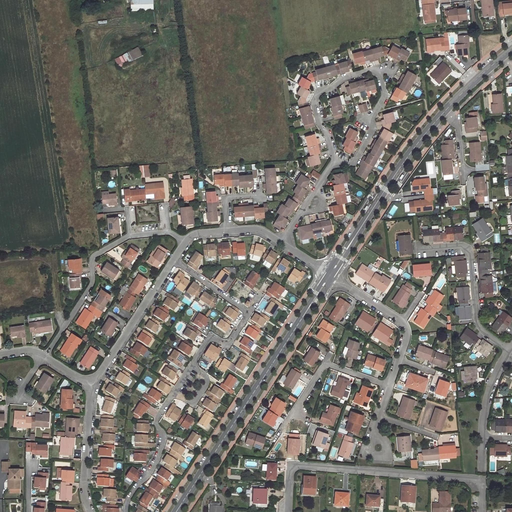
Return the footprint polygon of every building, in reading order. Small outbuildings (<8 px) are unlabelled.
[(152,0),(130,0),(131,11),(153,11),(152,0)] [(423,0),(425,20),(436,19),(434,0),(423,0)] [(485,16),(494,15),(492,0),(481,0),(482,7),(484,7),(485,16)] [(503,2),(497,3),(499,17),(504,16),(504,14),(508,13),(511,12),(511,2),(503,4),(503,2)] [(466,8),(448,9),(449,18),(458,17),(458,19),(467,18),(466,8)] [(457,45),(458,55),(467,54),(467,47),(466,42),(469,42),(468,35),(458,36),(459,45),(457,45)] [(426,39),(427,50),(433,49),(441,49),(441,50),(445,50),(444,40),(440,41),(440,38),(426,39)] [(382,46),(372,49),(375,60),(380,59),(379,57),(384,55),(382,47),(382,46)] [(389,54),(395,59),(400,50),(393,46),(391,49),(386,46),(382,47),(384,55),(389,54)] [(138,47),(115,59),(119,67),(142,54),(138,47)] [(400,50),(395,59),(400,61),(401,59),(406,62),(410,53),(401,48),(400,50)] [(375,60),(372,49),(362,52),(365,61),(369,60),(370,62),(375,60)] [(365,61),(362,52),(362,51),(353,53),(356,63),(360,62),(362,62),(362,64),(366,64),(365,61)] [(341,73),(350,71),(349,69),(353,68),(351,60),(338,63),(339,65),(341,73)] [(444,63),(432,75),(440,84),(452,72),(444,63)] [(335,64),(325,67),(329,80),(334,78),(333,75),(341,73),(339,65),(335,66),(335,64)] [(325,67),(312,70),(313,73),(315,81),(323,78),(324,81),(329,80),(325,67)] [(400,78),(413,85),(418,76),(408,71),(405,75),(402,74),(400,78)] [(306,79),(302,77),(298,84),(301,86),(307,89),(310,82),(315,81),(313,73),(309,74),(306,79)] [(406,93),(408,94),(413,85),(400,78),(398,83),(400,84),(398,88),(406,93)] [(364,80),(366,90),(367,92),(376,89),(374,81),(369,82),(368,82),(367,79),(364,80)] [(356,82),(359,92),(366,90),(364,80),(356,82)] [(350,86),(352,94),(359,92),(356,82),(349,84),(350,86)] [(306,99),(310,91),(307,89),(301,86),(297,94),(300,96),(298,101),(299,104),(307,102),(306,99)] [(396,88),(391,99),(397,102),(399,100),(402,101),(406,93),(398,88),(396,88)] [(503,111),(500,94),(492,95),(492,94),(487,95),(489,108),(492,108),(492,113),(503,111)] [(343,95),(330,99),(332,107),(341,105),(345,104),(343,95)] [(299,109),(302,117),(312,114),(309,106),(308,106),(307,102),(299,104),(300,109),(299,109)] [(332,108),(335,120),(342,118),(342,114),(343,113),(341,105),(332,107),(332,108)] [(395,121),(392,111),(383,114),(384,119),(382,120),(383,125),(390,123),(395,121)] [(312,114),(302,117),(305,129),(315,126),(312,114)] [(465,128),(466,133),(476,132),(476,127),(477,126),(476,117),(470,118),(466,118),(466,123),(467,128),(465,128)] [(389,141),(393,133),(389,131),(392,127),(390,123),(383,125),(385,129),(380,136),(388,140),(389,141)] [(358,131),(350,127),(345,136),(346,137),(355,142),(357,138),(355,136),(356,135),(358,131)] [(316,138),(315,133),(305,136),(308,146),(321,143),(319,138),(316,138)] [(380,136),(378,141),(376,139),(373,144),(383,149),(388,140),(380,136)] [(346,137),(342,145),(344,146),(343,149),(350,153),(352,150),(351,149),(355,142),(346,137)] [(446,145),(441,145),(443,160),(451,159),(453,159),(452,152),(453,152),(452,139),(445,140),(446,145)] [(469,143),(471,161),(481,160),(479,142),(469,143)] [(311,155),(320,153),(319,148),(322,147),(321,143),(308,146),(311,155)] [(383,149),(373,144),(371,148),(373,149),(370,154),(378,158),(383,149)] [(308,156),(311,166),(321,163),(319,159),(322,158),(320,153),(311,155),(308,156)] [(373,167),(378,158),(370,154),(369,153),(367,158),(365,157),(362,161),(372,166),(373,167)] [(442,160),(443,175),(453,174),(451,159),(443,160),(442,160)] [(361,165),(356,174),(365,179),(372,166),(362,161),(360,165),(361,165)] [(138,165),(139,178),(150,177),(149,165),(138,165)] [(313,170),(310,174),(317,179),(320,175),(313,170)] [(345,182),(342,172),(333,175),(335,180),(332,181),(333,185),(343,183),(345,182)] [(231,174),(232,186),(239,185),(238,176),(238,174),(231,174)] [(225,186),(224,175),(214,175),(215,184),(220,184),(220,187),(225,186)] [(238,176),(239,185),(239,188),(246,187),(245,175),(238,176)] [(245,175),(246,187),(254,186),(253,179),(253,175),(245,175)] [(275,175),(265,175),(266,183),(276,182),(275,175)] [(307,185),(309,180),(301,175),(296,183),(298,184),(307,190),(309,186),(307,185)] [(477,190),(478,195),(475,196),(476,202),(484,201),(483,195),(487,195),(487,189),(485,189),(484,183),(484,176),(474,177),(475,185),(477,185),(477,190)] [(192,178),(182,179),(183,188),(184,195),(185,195),(185,200),(194,200),(192,178)] [(429,179),(413,181),(412,183),(413,192),(424,190),(425,195),(433,194),(432,189),(430,189),(429,179)] [(276,182),(266,183),(266,193),(276,192),(276,182)] [(164,197),(163,183),(145,185),(145,189),(146,194),(155,193),(155,198),(164,197)] [(332,195),(345,192),(343,183),(333,185),(334,191),(331,191),(332,195)] [(302,197),(307,190),(298,184),(293,192),(295,193),(293,196),(301,201),(303,198),(302,197)] [(130,189),(125,190),(126,201),(146,199),(146,194),(145,189),(130,191),(130,189)] [(215,190),(206,191),(207,201),(219,200),(218,195),(216,195),(215,190)] [(347,202),(345,192),(332,195),(333,200),(336,200),(337,204),(341,203),(347,202)] [(448,196),(449,206),(459,206),(459,200),(458,196),(460,196),(460,192),(453,192),(453,196),(448,196)] [(116,193),(102,194),(103,203),(109,203),(112,203),(112,205),(117,204),(116,193)] [(433,194),(425,195),(425,200),(414,201),(415,212),(433,210),(432,199),(433,199),(433,194)] [(293,210),(297,204),(299,204),(301,201),(293,196),(291,199),(289,198),(284,205),(293,210)] [(219,200),(207,201),(207,211),(217,210),(216,205),(219,205),(219,200)] [(244,216),(243,203),(238,203),(239,206),(233,206),(234,216),(244,216)] [(254,215),(253,205),(248,205),(248,203),(243,203),(244,216),(254,215)] [(280,214),(285,217),(287,213),(290,215),(293,210),(284,205),(282,203),(276,212),(280,214)] [(334,216),(343,214),(341,203),(337,204),(329,206),(330,211),(333,211),(334,216)] [(253,205),(254,215),(254,218),(264,217),(264,211),(263,207),(259,207),(259,205),(253,205)] [(192,206),(182,207),(183,214),(182,214),(183,224),(194,223),(192,206)] [(206,211),(207,221),(217,221),(217,215),(220,215),(219,210),(217,210),(207,211),(206,211)] [(285,217),(280,214),(273,225),(279,229),(281,225),(283,226),(288,219),(285,217)] [(117,217),(107,218),(109,233),(119,232),(118,225),(117,217)] [(477,232),(481,238),(480,239),(482,242),(493,235),(482,218),(473,224),(477,232)] [(332,231),(330,221),(325,222),(324,222),(323,219),(320,220),(322,233),(332,231)] [(322,233),(320,220),(316,221),(317,224),(315,224),(311,225),(313,235),(322,233)] [(313,235),(311,225),(298,227),(301,240),(313,238),(313,235)] [(433,241),(440,240),(440,241),(446,240),(446,239),(453,239),(453,240),(458,240),(457,238),(460,238),(463,238),(462,227),(445,228),(446,232),(440,233),(439,229),(422,230),(423,242),(426,241),(429,241),(429,242),(433,242),(433,241)] [(398,236),(400,255),(413,253),(413,250),(411,250),(410,243),(410,234),(398,236)] [(246,255),(245,243),(238,244),(237,242),(233,242),(233,252),(238,252),(238,255),(246,255)] [(168,251),(158,245),(148,261),(158,267),(168,251)] [(231,256),(230,245),(218,246),(219,255),(223,255),(223,257),(231,256)] [(140,250),(132,246),(128,252),(127,254),(124,252),(121,257),(124,259),(121,263),(129,268),(140,250)] [(216,258),(215,246),(203,247),(204,256),(208,256),(208,258),(216,258)] [(260,259),(264,249),(257,246),(256,248),(252,246),(250,253),(254,254),(253,256),(260,259)] [(272,266),(278,257),(271,253),(270,254),(267,252),(263,258),(266,260),(265,262),(272,266)] [(491,269),(489,252),(479,253),(479,256),(479,259),(478,259),(478,263),(479,263),(480,270),(478,270),(479,276),(480,276),(481,283),(480,283),(480,287),(481,287),(481,290),(482,293),(493,292),(491,275),(487,276),(487,269),(491,269)] [(202,258),(197,253),(188,265),(195,271),(197,268),(195,267),(202,258)] [(79,259),(69,259),(69,269),(73,268),(74,272),(70,272),(70,274),(80,273),(82,273),(81,268),(79,268),(79,259)] [(277,269),(284,274),(287,276),(291,270),(288,268),(290,265),(283,260),(282,262),(279,260),(275,266),(278,268),(277,269)] [(467,273),(466,260),(455,261),(455,265),(452,265),(453,272),(456,272),(456,274),(458,273),(458,277),(466,277),(466,273),(467,273)] [(119,270),(107,262),(101,271),(113,279),(119,270)] [(375,272),(363,263),(356,273),(369,281),(375,272)] [(431,263),(413,265),(414,276),(424,274),(424,273),(432,272),(431,263)] [(300,282),(306,274),(302,272),(301,274),(295,270),(288,279),(295,284),(297,280),(300,282)] [(229,276),(223,272),(214,284),(221,289),(223,286),(222,285),(229,276)] [(384,291),(391,280),(383,274),(382,276),(375,272),(369,281),(384,291)] [(70,274),(71,288),(80,288),(79,282),(79,278),(80,278),(80,273),(70,274)] [(260,277),(253,273),(245,285),(252,290),(255,287),(253,286),(260,277)] [(147,280),(138,274),(129,289),(135,293),(138,294),(147,280)] [(182,274),(173,285),(176,287),(175,289),(182,294),(190,282),(183,278),(185,276),(182,274)] [(195,295),(197,297),(203,289),(194,282),(187,292),(193,296),(195,295)] [(277,300),(279,297),(284,290),(275,284),(270,290),(268,290),(266,293),(277,300)] [(412,294),(399,286),(394,294),(400,299),(402,300),(403,299),(407,302),(412,294)] [(459,307),(460,320),(471,319),(470,306),(468,306),(468,300),(470,300),(468,286),(457,287),(458,300),(459,300),(460,307),(459,307)] [(101,289),(95,299),(97,300),(103,290),(101,289)] [(129,289),(119,304),(128,309),(136,298),(133,296),(135,293),(129,289)] [(103,290),(97,300),(95,299),(91,305),(97,309),(100,305),(104,307),(111,295),(103,290)] [(444,296),(436,291),(432,297),(428,303),(429,304),(427,307),(435,312),(437,309),(436,308),(444,296)] [(200,299),(212,307),(218,299),(215,297),(214,298),(205,292),(200,299)] [(164,305),(174,312),(178,305),(174,303),(176,299),(168,294),(166,297),(168,299),(164,305)] [(265,312),(271,317),(280,304),(272,299),(270,302),(271,303),(265,312)] [(349,304),(340,299),(335,306),(337,307),(329,318),(337,323),(339,319),(341,320),(346,311),(345,311),(349,304)] [(84,309),(76,322),(85,328),(93,315),(95,316),(99,310),(97,309),(91,305),(90,304),(86,310),(84,309)] [(154,316),(164,322),(168,315),(167,315),(169,312),(160,306),(158,310),(154,316)] [(225,315),(234,321),(238,314),(237,314),(239,311),(233,306),(231,309),(229,308),(225,315)] [(415,323),(423,328),(431,315),(433,316),(435,312),(427,307),(424,311),(423,310),(419,316),(415,323)] [(505,330),(509,324),(508,323),(510,321),(511,318),(511,317),(503,311),(492,327),(501,334),(503,331),(504,329),(505,330)] [(200,325),(202,327),(207,319),(198,313),(193,321),(195,322),(193,324),(199,328),(200,325)] [(256,314),(251,320),(261,327),(265,321),(267,322),(269,319),(261,313),(259,316),(256,314)] [(368,332),(375,320),(368,315),(367,316),(361,313),(354,323),(368,332)] [(117,323),(109,318),(102,330),(112,337),(115,331),(113,330),(117,323)] [(145,328),(154,334),(159,328),(157,326),(159,323),(153,319),(151,323),(150,322),(145,328)] [(217,327),(226,333),(231,326),(229,325),(231,323),(225,319),(223,321),(222,320),(217,327)] [(52,331),(50,320),(29,324),(30,332),(35,332),(36,334),(52,331)] [(332,326),(323,320),(318,328),(321,329),(317,336),(325,342),(330,334),(329,334),(328,333),(332,326)] [(385,342),(392,332),(386,329),(387,328),(379,323),(372,334),(385,342)] [(183,335),(192,341),(196,335),(198,337),(201,333),(187,325),(185,328),(187,329),(183,335)] [(249,327),(245,334),(254,340),(258,333),(257,332),(259,329),(252,325),(250,328),(249,327)] [(24,326),(10,328),(11,337),(12,337),(13,339),(26,337),(24,326)] [(467,328),(460,337),(470,344),(471,343),(476,347),(476,348),(486,356),(493,347),(482,339),(482,340),(476,336),(477,335),(467,328)] [(137,341),(147,347),(151,341),(149,339),(152,336),(144,330),(137,341)] [(83,340),(72,334),(70,337),(62,351),(70,356),(76,346),(78,343),(80,345),(83,340)] [(242,345),(240,348),(246,352),(248,354),(250,351),(252,350),(255,345),(245,337),(240,344),(242,345)] [(181,343),(177,349),(187,356),(191,349),(190,349),(193,345),(184,340),(182,343),(181,343)] [(359,343),(349,340),(347,347),(349,348),(346,355),(356,359),(358,351),(357,350),(359,343)] [(139,355),(142,357),(147,350),(137,343),(133,350),(131,349),(129,352),(137,358),(139,355)] [(432,350),(418,345),(415,355),(419,357),(423,358),(429,361),(432,351),(432,350)] [(216,359),(221,350),(218,348),(217,350),(212,346),(205,356),(211,360),(213,357),(216,359)] [(321,352),(310,346),(307,351),(309,352),(304,360),(312,365),(321,352)] [(98,352),(91,347),(80,363),(88,368),(98,352)] [(174,350),(169,357),(173,360),(171,363),(179,368),(181,364),(179,363),(183,357),(174,350)] [(445,368),(448,357),(432,351),(429,361),(432,362),(431,363),(445,368)] [(235,368),(241,372),(250,359),(242,354),(239,357),(241,358),(235,368)] [(135,360),(127,355),(125,359),(126,360),(122,365),(136,374),(140,368),(133,363),(135,360)] [(385,361),(368,355),(365,363),(373,366),(373,368),(381,371),(385,361)] [(223,361),(220,359),(216,365),(219,367),(218,368),(224,373),(227,368),(230,364),(224,359),(223,361)] [(235,366),(230,363),(230,364),(227,368),(235,373),(237,371),(233,368),(235,366)] [(165,367),(161,374),(171,380),(175,374),(177,371),(168,365),(166,368),(165,367)] [(295,365),(293,369),(300,374),(302,369),(295,365)] [(476,366),(465,367),(466,379),(467,379),(468,383),(476,382),(475,379),(477,379),(476,366)] [(293,369),(292,369),(286,378),(283,382),(292,388),(300,374),(293,369)] [(116,380),(125,386),(130,379),(128,378),(130,375),(124,371),(122,374),(120,373),(116,380)] [(54,379),(45,373),(42,378),(41,377),(35,386),(45,393),(54,379)] [(417,376),(412,374),(409,381),(407,380),(406,385),(423,392),(427,379),(423,378),(422,380),(416,378),(417,376)] [(230,376),(223,385),(222,384),(220,387),(231,394),(233,391),(230,389),(236,380),(230,376)] [(167,395),(171,388),(168,386),(169,383),(161,378),(159,381),(161,382),(157,388),(167,395)] [(350,381),(339,378),(336,386),(335,389),(333,388),(331,394),(342,398),(346,384),(348,385),(350,381)] [(450,383),(440,379),(435,394),(445,397),(450,383)] [(110,385),(105,392),(115,398),(119,391),(122,393),(123,389),(116,384),(114,388),(110,385)] [(215,386),(210,393),(211,394),(210,396),(219,402),(221,399),(219,399),(223,392),(215,386)] [(372,389),(363,386),(360,394),(356,393),(353,402),(360,404),(364,405),(367,397),(369,398),(372,389)] [(72,390),(62,389),(61,407),(63,408),(67,408),(74,409),(75,404),(72,404),(73,395),(71,395),(72,390)] [(155,401),(157,402),(161,395),(153,390),(148,396),(150,397),(148,400),(153,404),(155,401)] [(101,411),(109,414),(114,400),(105,396),(103,401),(105,401),(101,411)] [(207,399),(202,405),(211,411),(215,404),(217,405),(219,402),(210,396),(208,400),(207,399)] [(417,401),(403,397),(400,407),(402,408),(399,415),(408,418),(413,404),(416,405),(417,401)] [(285,404),(276,398),(271,405),(272,406),(270,411),(277,416),(279,417),(282,412),(281,411),(283,408),(285,404)] [(367,410),(371,399),(369,398),(366,406),(364,405),(360,404),(359,407),(367,410)] [(142,401),(134,414),(140,418),(146,408),(148,410),(150,406),(142,401)] [(175,407),(172,405),(167,413),(170,415),(168,418),(175,422),(181,412),(175,408),(175,407)] [(339,408),(331,405),(328,411),(330,412),(329,414),(327,414),(323,412),(320,421),(333,425),(339,408)] [(447,412),(436,408),(429,426),(441,430),(447,412)] [(204,414),(198,423),(205,428),(213,415),(205,410),(202,413),(204,414)] [(268,410),(262,420),(273,427),(278,419),(276,418),(277,416),(270,411),(268,410)] [(25,411),(14,411),(14,420),(16,420),(16,426),(31,427),(31,425),(31,418),(25,417),(25,416),(25,411)] [(364,416),(351,412),(348,419),(349,420),(346,430),(354,432),(358,423),(361,424),(364,416)] [(49,426),(49,415),(36,414),(36,417),(32,416),(31,418),(31,425),(49,426)] [(186,417),(183,414),(178,422),(181,424),(181,425),(187,429),(193,420),(187,415),(186,417)] [(101,419),(101,428),(101,430),(111,431),(113,431),(113,420),(112,420),(113,416),(103,416),(102,419),(101,419)] [(78,418),(67,418),(66,432),(65,432),(65,437),(72,437),(74,437),(74,433),(77,433),(78,418)] [(511,423),(511,419),(495,420),(495,422),(495,429),(495,431),(498,431),(501,431),(501,432),(505,432),(505,431),(511,430),(511,423),(511,424),(511,423)] [(136,424),(136,431),(147,432),(148,424),(147,424),(147,421),(138,420),(138,424),(136,424)] [(114,443),(115,435),(110,434),(111,431),(101,430),(100,434),(103,435),(102,442),(114,443)] [(328,434),(318,431),(313,444),(323,448),(328,434)] [(199,436),(192,432),(186,442),(184,441),(182,444),(190,449),(199,436)] [(265,438),(249,432),(246,442),(251,443),(250,445),(262,448),(265,438)] [(135,435),(135,443),(139,443),(139,446),(148,447),(148,443),(146,443),(147,436),(135,435)] [(348,458),(353,443),(351,442),(352,437),(345,435),(344,440),(339,454),(348,458)] [(69,447),(70,441),(72,441),(72,437),(65,437),(61,436),(60,453),(69,454),(69,447)] [(410,437),(400,437),(400,451),(410,450),(410,437)] [(288,438),(288,453),(298,454),(299,439),(288,438)] [(37,443),(33,443),(32,453),(37,453),(37,454),(48,454),(48,445),(37,445),(37,443)] [(184,449),(175,443),(170,450),(171,450),(169,453),(177,458),(179,455),(180,456),(184,449)] [(99,457),(111,458),(111,450),(114,450),(114,445),(105,445),(104,449),(99,449),(99,457)] [(456,456),(455,445),(444,446),(443,445),(438,445),(438,446),(439,458),(456,456)] [(494,455),(494,456),(507,456),(507,458),(510,458),(511,446),(507,446),(507,445),(494,445),(494,449),(490,449),(490,455),(494,455)] [(434,448),(422,449),(423,452),(423,460),(439,459),(439,458),(438,446),(434,446),(434,448)] [(134,453),(133,461),(145,462),(145,455),(148,455),(148,451),(138,450),(138,454),(134,453)] [(177,461),(168,455),(163,462),(167,464),(164,467),(173,472),(175,469),(173,467),(177,461)] [(98,467),(98,471),(108,471),(108,468),(113,468),(113,460),(101,459),(101,468),(98,467)] [(20,468),(11,468),(10,462),(3,462),(3,472),(10,472),(10,479),(11,479),(11,488),(20,488),(20,468)] [(266,479),(276,479),(276,470),(275,470),(275,464),(267,463),(266,479)] [(129,485),(132,480),(134,481),(135,482),(139,475),(137,473),(137,472),(131,468),(123,481),(129,485)] [(157,478),(163,482),(165,479),(167,481),(171,474),(161,468),(157,475),(159,476),(157,478)] [(61,470),(61,477),(63,477),(62,482),(68,482),(73,482),(73,477),(72,477),(72,473),(72,470),(61,470)] [(48,473),(39,472),(39,477),(36,477),(35,486),(40,487),(45,487),(46,478),(48,478),(48,473)] [(97,474),(96,486),(107,487),(108,479),(106,479),(106,475),(97,474)] [(314,495),(316,478),(304,477),(302,494),(314,495)] [(154,480),(149,487),(148,489),(154,493),(157,495),(163,486),(166,488),(167,485),(163,482),(157,478),(155,481),(154,480)] [(71,500),(71,486),(68,485),(68,482),(62,482),(61,482),(60,499),(71,500)] [(413,503),(415,488),(402,487),(400,502),(413,503)] [(145,492),(143,496),(139,502),(140,502),(144,505),(146,506),(154,493),(148,489),(145,488),(143,491),(144,491),(145,492)] [(104,490),(104,497),(107,497),(107,502),(116,502),(116,498),(115,498),(116,490),(104,490)] [(265,504),(265,490),(253,490),(253,504),(265,504)] [(449,511),(450,492),(440,492),(439,504),(433,504),(432,511),(449,511)] [(347,506),(348,494),(335,493),(334,506),(347,506)] [(383,511),(384,499),(379,499),(379,497),(375,497),(375,496),(366,496),(366,506),(379,507),(378,511),(383,511)] [(46,503),(38,502),(37,508),(35,507),(34,511),(43,511),(44,508),(45,508),(46,503)]
